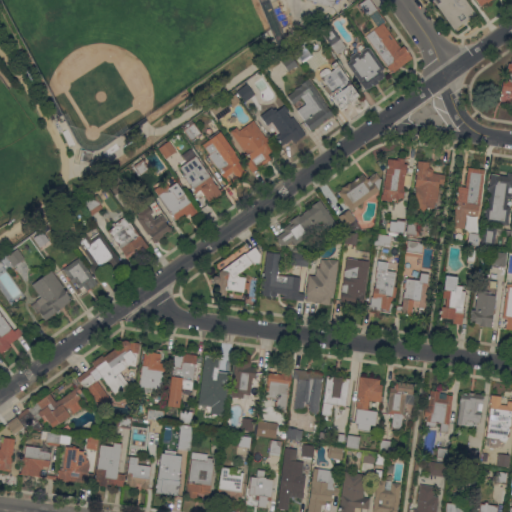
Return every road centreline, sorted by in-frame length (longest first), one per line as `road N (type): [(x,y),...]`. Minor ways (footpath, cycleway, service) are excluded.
road 1 (residential): [(511,24),(0,392)]
road 2 (residential): [(511,363),(163,315),(135,296)]
road 3 (residential): [(511,139),(375,124)]
